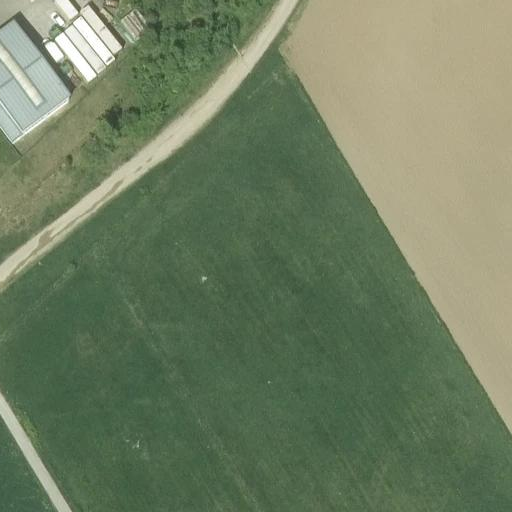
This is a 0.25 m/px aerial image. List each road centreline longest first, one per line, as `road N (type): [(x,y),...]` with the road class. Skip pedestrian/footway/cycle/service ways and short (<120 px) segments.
road 1 (track): [(0,268),(84,210),(221,94),(284,0)]
road 2 (track): [(63,511),(0,407)]
